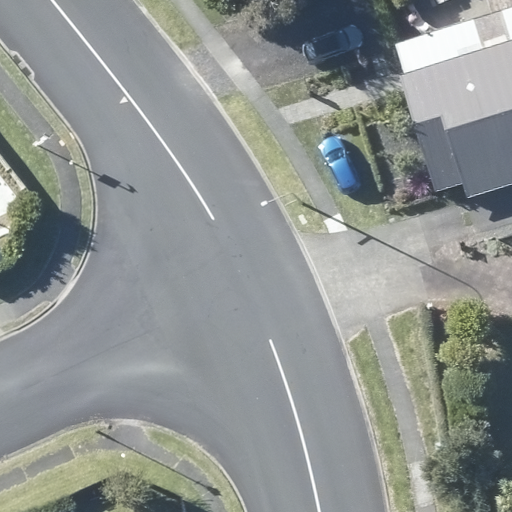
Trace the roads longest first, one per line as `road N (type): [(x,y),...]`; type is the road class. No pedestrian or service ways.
road 1 (residential): [(66,0),(253,300)]
road 2 (residential): [(0,409),(253,300)]
road 3 (residential): [(253,300),(311,447),(321,511)]
